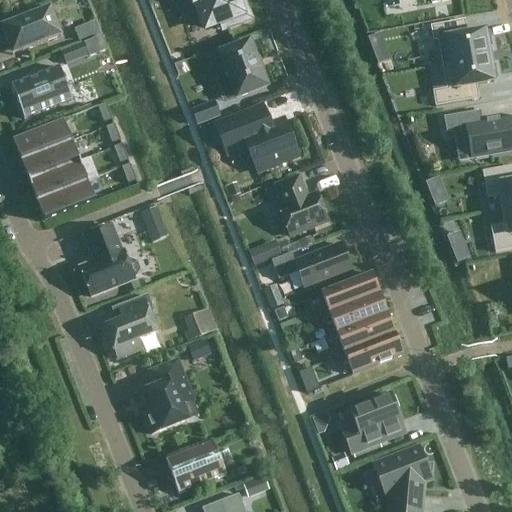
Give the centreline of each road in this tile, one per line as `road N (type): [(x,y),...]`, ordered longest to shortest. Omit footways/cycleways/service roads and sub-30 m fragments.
road 1 (residential): [(278,0),(477,511)]
road 2 (residential): [(142,511),(58,295),(0,176)]
